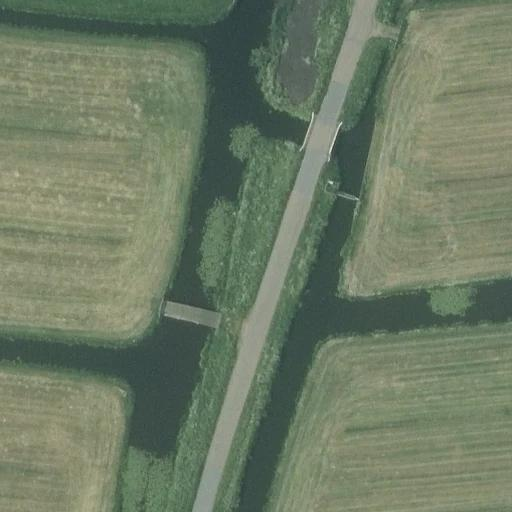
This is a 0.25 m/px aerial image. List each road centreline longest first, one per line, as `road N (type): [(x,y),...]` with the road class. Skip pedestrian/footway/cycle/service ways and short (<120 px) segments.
road 1 (unclassified): [(204,511),(364,0)]
road 2 (track): [(0,290),(156,305)]
